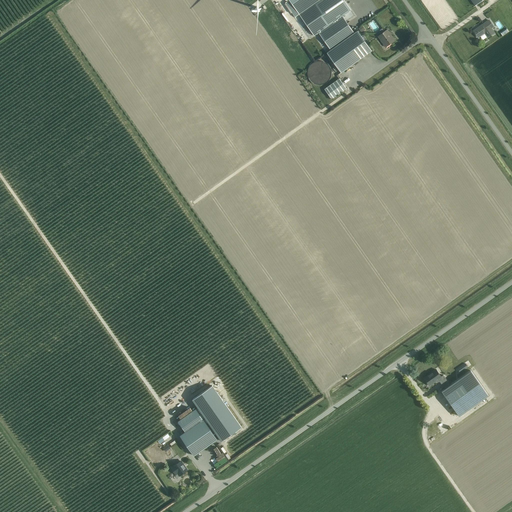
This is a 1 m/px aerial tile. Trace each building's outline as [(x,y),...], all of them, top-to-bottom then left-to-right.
[(295,17),(299,14),(314,36),(351,10),(344,0),(289,0),(285,3),(295,17)] [(331,50),(355,33),(343,16),(319,32),(331,50)] [(491,28),(493,27),(489,20),(489,21),(487,22),(484,24),(477,29),(476,29),(474,31),(478,37),(485,33),(488,37),(494,33),(491,28)] [(381,34),(378,36),(386,47),(395,40),(387,30),(384,32),(382,29),(379,31),(381,34)] [(357,31),(327,53),(341,72),(371,51),(357,31)] [(314,84),(315,84),(317,85),(319,85),(320,85),(322,85),(324,84),(325,83),(327,82),(328,81),(329,80),(330,78),(331,76),(331,75),(331,74),(331,72),(331,70),(331,69),(330,67),(329,66),(328,65),(327,64),(326,63),(324,62),(323,62),(321,61),(319,61),(317,61),(315,62),(313,63),(312,64),(311,65),(310,66),(309,67),(308,69),(308,71),(308,73),(308,74),(308,75),(308,76),(308,78),(309,79),(310,80),(311,81),(311,82),(313,83),(314,84)] [(346,89),(339,79),(325,89),(332,99),(346,89)] [(431,374),(425,378),(427,382),(428,382),(431,385),(438,380),(445,389),(450,385),(443,375),(441,377),(436,369),(431,373),(431,374)] [(471,371),(450,385),(445,389),(442,391),(456,411),(459,416),(488,396),(485,391),(471,371)] [(241,427),(212,386),(192,399),(222,441),(241,427)] [(203,419),(196,409),(178,421),(185,431),(200,421),(180,436),(194,456),(217,439),(203,419),(202,420),(202,419),(203,419)] [(173,466),(173,467),(171,468),(174,472),(176,471),(180,476),(187,470),(181,461),(178,463),(177,461),(174,463),(176,465),(173,466)]
